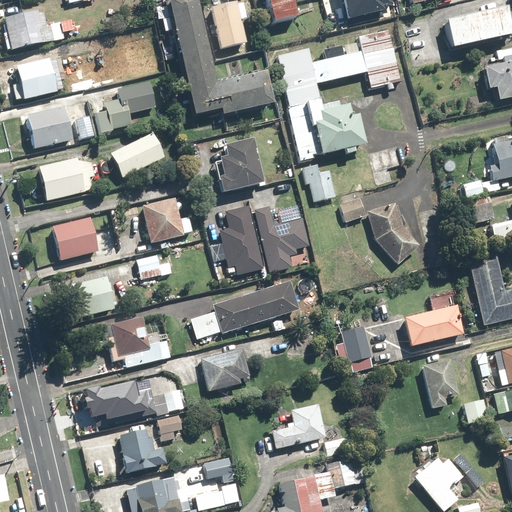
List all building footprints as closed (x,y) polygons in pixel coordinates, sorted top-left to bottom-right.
[(193,117),(219,111),(220,117),(272,106),(264,74),(213,86),(193,0),(178,0),(166,3),(193,117)] [(264,0),(270,24),(295,19),(290,0),(264,0)] [(350,0),(339,2),(344,25),(380,17),(378,7),(389,4),(388,0),(350,0)] [(244,45),(239,22),(245,21),(242,6),(236,7),(235,4),(209,10),(218,50),(244,45)] [(505,11),(445,23),(450,51),(511,39),(505,11)] [(5,53),(52,43),(49,30),(45,31),(41,12),(1,20),(5,35),(2,36),(5,53)] [(307,52),(274,60),(298,164),(364,150),(356,116),(352,117),(350,107),(322,113),(316,86),(366,75),(369,90),(399,83),(388,32),(356,39),(357,45),(322,53),(324,62),(309,66),(307,52)] [(62,47),(64,59),(89,53),(87,41),(62,47)] [(501,66),(482,70),(486,92),(493,91),(496,104),(511,100),(511,49),(494,53),(496,62),(500,61),(501,66)] [(61,89),(54,59),(15,68),(18,85),(12,87),(15,103),(55,94),(54,91),(61,89)] [(104,113),(93,116),(98,135),(130,128),(127,116),(153,110),(147,84),(114,91),(117,102),(102,105),(104,113)] [(65,110),(26,118),(33,152),(72,144),(65,110)] [(78,142),(92,138),(88,119),(74,123),(78,142)] [(152,135),(109,154),(121,180),(164,160),(152,135)] [(511,141),(490,147),(494,167),(487,169),(490,180),(460,187),(464,202),(481,198),(480,195),(498,191),(497,183),(511,179),(511,141)] [(262,186),(251,143),(221,151),(224,160),(218,161),(222,179),(216,180),(221,197),(262,186)] [(76,160),(36,169),(44,203),(90,193),(87,180),(93,179),(89,160),(76,163),(76,160)] [(316,167),(300,171),(303,186),(307,186),(311,204),(335,199),(329,173),(318,175),(316,167)] [(488,200),(468,205),(473,225),(493,220),(488,200)] [(182,201),(173,203),(173,201),(141,209),(149,245),(190,235),(182,201)] [(393,206),(366,213),(373,242),(396,267),(417,248),(399,228),(393,206)] [(234,277),(262,270),(247,208),(222,214),(226,229),(222,230),(223,234),(218,235),(227,271),(232,270),(234,277)] [(273,209),(252,215),(267,276),(290,270),(287,259),(297,256),(295,251),(307,249),(300,219),(277,224),(273,209)] [(88,220),(51,229),(59,263),(96,255),(88,220)] [(511,222),(490,227),(494,249),(511,245),(511,222)] [(155,256),(135,261),(140,281),(160,276),(155,256)] [(495,256),(466,262),(481,327),(511,320),(511,290),(503,292),(495,256)] [(111,311),(104,280),(67,289),(75,320),(111,311)] [(194,340),(219,333),(219,335),(297,312),(289,284),(211,307),(213,314),(188,321),(194,340)] [(429,303),(432,313),(403,320),(410,348),(461,336),(454,308),(450,309),(448,298),(429,303)] [(111,364),(123,362),(125,369),(169,359),(165,341),(147,345),(141,320),(109,327),(111,340),(106,341),(111,364)] [(341,344),(346,366),(369,360),(364,338),(341,344)] [(511,347),(498,351),(499,354),(493,355),(497,373),(504,372),(507,386),(511,384),(511,347)] [(242,351),(199,360),(206,394),(239,387),(238,383),(248,381),(242,351)] [(449,363),(421,369),(431,410),(445,407),(444,401),(457,398),(449,363)] [(487,363),(477,366),(480,380),(491,377),(487,363)] [(134,383),(106,390),(114,425),(142,418),(137,397),(147,394),(144,384),(135,387),(134,383)] [(511,391),(492,396),(497,416),(511,412),(511,391)] [(179,392),(161,396),(165,415),(183,411),(179,392)] [(481,401),(462,406),(466,426),(486,421),(481,401)] [(325,441),(317,407),(289,413),(291,426),(285,427),(286,430),(270,434),(274,451),(325,441)] [(178,417),(155,422),(160,443),(173,440),(172,434),(181,432),(178,417)] [(156,469),(156,467),(164,465),(162,452),(153,454),(150,439),(146,440),(144,432),(118,438),(126,475),(156,469)] [(348,439),(322,445),(326,459),(351,452),(348,439)] [(499,456),(507,494),(511,493),(511,444),(508,445),(509,454),(499,456)] [(227,461),(202,466),(208,493),(224,490),(223,484),(232,483),(227,461)] [(324,466),(326,474),(312,477),(313,480),(278,487),(283,510),(274,511),(319,511),(318,502),(334,499),(332,491),(355,486),(350,461),(324,466)] [(415,473),(418,476),(413,480),(439,511),(444,511),(456,502),(447,492),(461,480),(445,462),(440,466),(435,461),(421,473),(419,470),(415,473)] [(175,480),(125,490),(129,511),(186,511),(183,494),(178,495),(175,480)]
